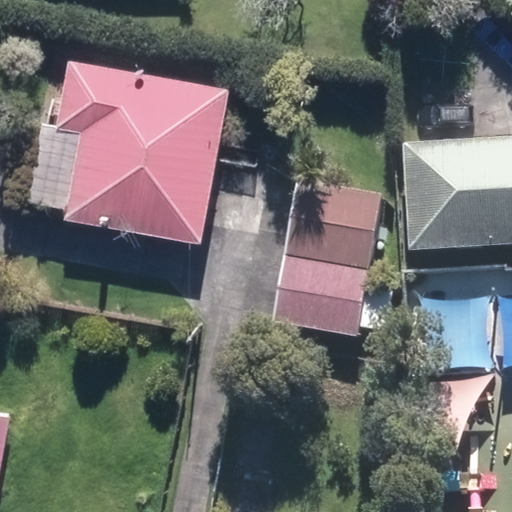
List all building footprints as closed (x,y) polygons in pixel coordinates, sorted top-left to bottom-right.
[(173,66),(205,70),(207,48),(175,44),(173,66)] [(53,217),(191,241),(218,88),(57,58),(46,123),(32,121),(19,201),(56,208),(53,217)] [(511,143),(396,148),(400,258),(511,252),(511,143)] [(265,328),(348,344),(350,331),(379,337),(386,298),(357,292),(374,200),(292,185),(265,328)] [(511,302),(501,301),(496,375),(511,376),(511,302)] [(427,308),(426,379),(483,380),(484,309),(427,308)] [(0,459),(35,465),(48,397),(8,390),(4,412),(0,411),(0,459)] [(210,511),(263,511),(269,480),(257,477),(265,433),(226,426),(210,511)]
